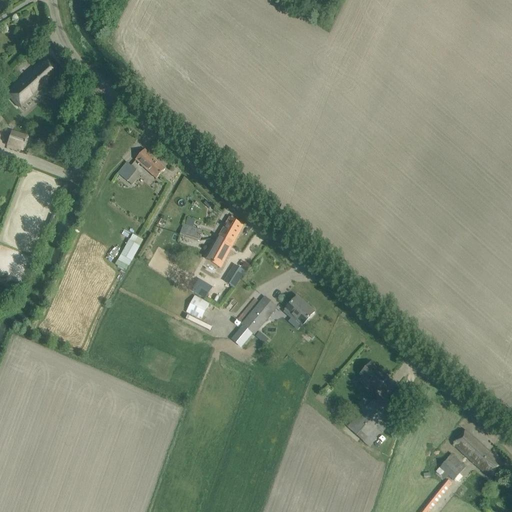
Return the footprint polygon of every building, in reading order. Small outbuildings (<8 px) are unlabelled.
[(19,111),(58,73),(59,74),(45,59),(5,97),(19,111)] [(86,124),(93,114),(85,108),(78,119),(86,124)] [(19,140),(3,143),(6,155),(21,152),(19,140)] [(166,169),(145,150),(136,160),(156,179),(166,169)] [(127,162),(117,174),(128,182),(137,170),(127,162)] [(218,238),(232,248),(243,227),(230,218),(218,238)] [(183,225),(180,235),(200,240),(203,230),(183,225)] [(221,268),(232,248),(218,238),(206,260),(221,268)] [(129,240),(121,255),(132,261),(140,246),(129,240)] [(229,274),(240,280),(245,272),(235,266),(229,274)] [(235,288),(240,280),(229,274),(225,282),(235,288)] [(191,293),(205,299),(211,286),(198,279),(191,293)] [(258,305),(242,325),(259,340),(264,334),(259,329),(270,315),(277,307),(265,297),(258,305)] [(298,297),(297,297),(286,310),(303,325),(314,313),(308,307),(306,308),(296,299),(298,297)] [(200,322),(209,306),(194,298),(186,314),(200,322)] [(361,375),(377,389),(388,378),(381,372),(379,374),(369,365),(361,375)] [(372,399),(347,428),(364,442),(392,410),(379,398),(375,402),(372,399)] [(491,479),(504,465),(466,431),(453,445),(491,479)] [(438,467),(435,471),(444,479),(447,475),(453,480),(465,466),(451,453),(438,467)] [(447,480),(420,511),(429,511),(452,484),(447,480)]
